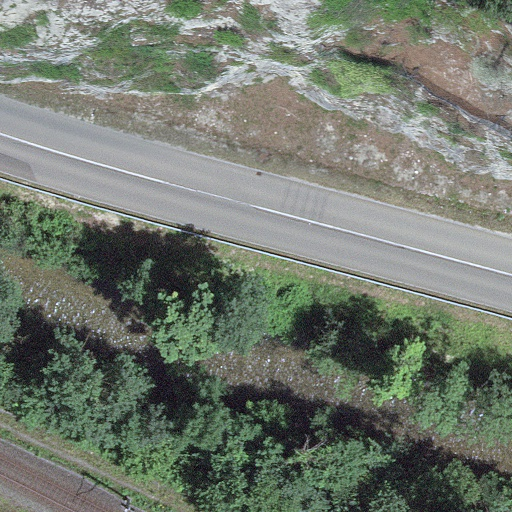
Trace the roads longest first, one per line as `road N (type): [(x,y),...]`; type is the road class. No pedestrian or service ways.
road 1 (primary): [(0,132),(511,274)]
road 2 (track): [(0,401),(225,511)]
